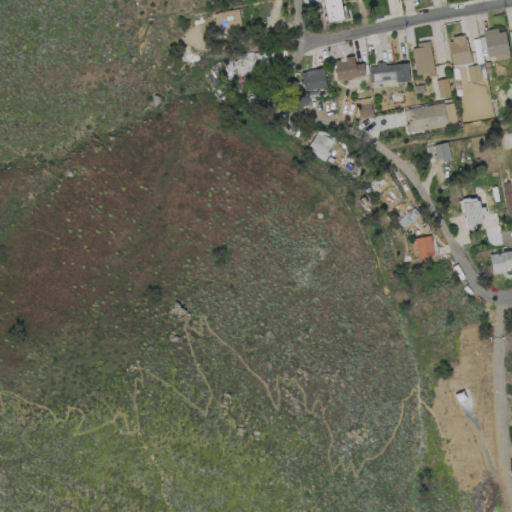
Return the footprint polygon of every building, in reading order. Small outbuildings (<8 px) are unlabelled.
[(341,0),(342,6),(346,5),(348,20),(328,23),(328,22),(324,22),(323,17),(326,16),(323,0),(318,0),(309,2),(308,0),(341,0)] [(242,26),(221,30),(220,27),(217,28),(214,13),(239,9),(242,26)] [(278,29),(278,40),(272,40),(270,30),(278,29)] [(509,53),(489,57),(485,35),(505,31),(509,53)] [(465,35),(465,39),(467,39),(470,52),(471,52),(473,63),(454,67),(449,42),(453,42),(452,37),(465,35)] [(430,41),(435,76),(428,77),(428,74),(417,76),(413,49),(419,48),(418,43),(430,41)] [(272,51),(275,65),(254,69),(255,73),(250,74),(250,75),(237,77),(234,60),(239,60),(238,57),(240,55),(243,55),(243,53),(253,52),(253,54),(272,51)] [(354,56),(355,65),(364,64),(365,75),(337,80),(334,61),(341,60),(341,62),(346,61),(346,58),(354,56)] [(234,70),(226,72),(225,61),(232,60),(234,70)] [(384,62),(385,65),(408,63),(410,81),(397,84),(396,78),(371,82),(370,67),(377,66),(377,63),(384,62)] [(482,80),(470,82),(467,67),(479,65),(482,80)] [(327,88),(305,91),(302,73),(308,72),(308,70),(324,68),(327,88)] [(451,97),(444,99),(444,97),(440,98),(436,81),(448,78),(451,97)] [(425,92),(417,93),(415,86),(424,85),(425,92)] [(309,104),(296,106),(295,95),(307,93),(309,104)] [(226,94),(231,99),(226,104),(221,97),(222,96),(223,97),(226,94)] [(264,103),(247,106),(245,98),(250,98),(249,96),(263,94),(264,103)] [(373,115),(359,117),(357,105),(371,103),(373,115)] [(448,126),(409,133),(409,130),(407,130),(406,125),(409,124),(407,110),(444,103),(448,126)] [(316,134),(321,137),(323,134),(333,140),(324,156),(309,147),(316,134)] [(448,142),(452,160),(443,162),(442,159),(435,160),(434,155),(436,155),(436,151),(434,151),(433,147),(434,147),(434,145),(448,142)] [(471,160),(472,164),(474,164),(475,172),(468,173),(466,161),(471,160)] [(511,190),(510,191),(509,181),(501,182),(504,213),(511,211),(511,190)] [(379,188),(374,191),(371,187),(376,183),(379,188)] [(469,198),(470,199),(477,198),(477,201),(479,201),(480,207),(485,207),(486,215),(482,215),(483,222),(467,225),(463,199),(469,198)] [(421,215),(405,227),(399,220),(415,207),(421,215)] [(434,255),(418,258),(414,239),(431,236),(434,255)] [(506,272),(494,274),(490,255),(511,251),(511,267),(505,269),(506,272)] [(463,389),(454,393),(458,401),(467,397),(463,390),(463,389)]
